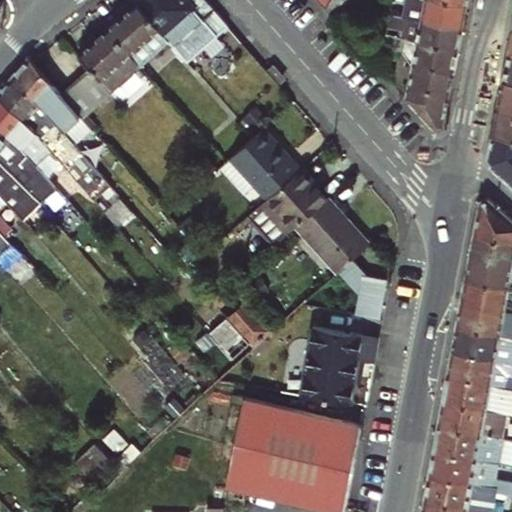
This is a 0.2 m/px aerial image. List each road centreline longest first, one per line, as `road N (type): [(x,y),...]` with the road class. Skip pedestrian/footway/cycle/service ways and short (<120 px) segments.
road 1 (secondary): [(246,0),(448,222)]
road 2 (tertiary): [(397,511),(448,222)]
road 3 (secondary): [(461,158),(493,0)]
